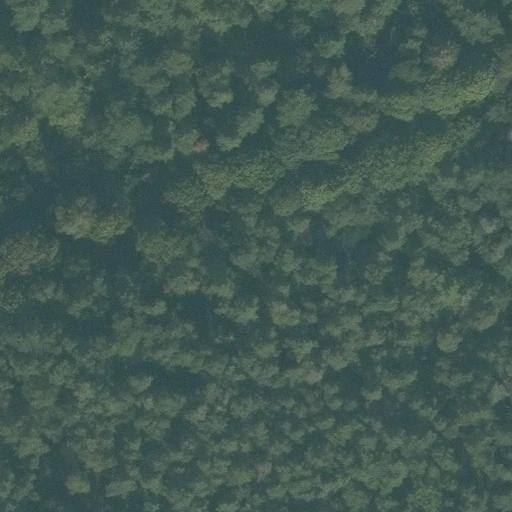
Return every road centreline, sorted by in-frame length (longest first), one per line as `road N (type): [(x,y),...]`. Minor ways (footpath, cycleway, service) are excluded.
road 1 (track): [(511,77),(0,285)]
road 2 (track): [(237,192),(180,0)]
